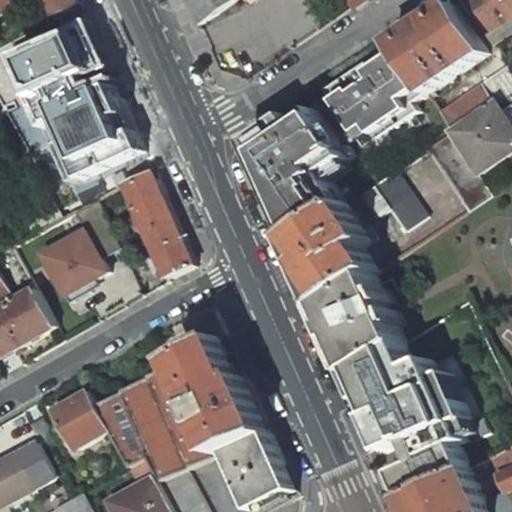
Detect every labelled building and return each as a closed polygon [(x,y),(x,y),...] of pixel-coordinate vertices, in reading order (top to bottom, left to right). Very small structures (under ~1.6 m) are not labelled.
[(0,0),(0,18),(29,0),(47,0),(56,19),(82,3),(81,0),(0,0)] [(190,0),(201,24),(238,0),(190,0)] [(348,0),(354,9),(367,0),(348,0)] [(511,0),(469,0),(501,45),(510,39),(503,30),(511,23),(511,0)] [(56,20),(56,21),(86,89),(87,90),(115,77),(82,3),(56,19),(56,20)] [(492,54),(458,5),(399,46),(432,96),(492,54)] [(38,47),(0,69),(0,70),(19,105),(60,79),(39,37),(34,40),(38,47)] [(432,96),(399,46),(333,90),(351,117),(357,113),(361,119),(355,124),(372,148),(425,112),(420,104),(432,96)] [(511,66),(484,86),(485,87),(445,115),(458,133),(459,132),(501,105),(511,96),(511,66)] [(86,89),(63,99),(77,132),(130,109),(115,77),(87,90),(86,89)] [(511,156),(511,121),(501,105),(459,132),(486,173),(511,156)] [(297,240),(301,238),(351,204),(332,176),(359,157),(352,147),(347,150),(321,111),(300,125),(294,117),(266,136),(272,144),(258,154),(297,240)] [(357,113),(351,117),(355,124),(361,119),(357,113)] [(496,196),(455,135),(432,150),(472,213),(496,196)] [(253,145),(258,154),(272,144),(266,136),(253,145)] [(119,162),(97,174),(107,197),(129,185),(130,187),(158,174),(151,157),(123,170),(119,162)] [(400,172),(378,186),(394,210),(409,232),(431,217),(400,172)] [(158,174),(130,187),(172,280),(200,267),(158,174)] [(378,186),(367,194),(383,217),(394,210),(378,186)] [(47,254),(70,296),(113,272),(106,258),(124,248),(102,200),(80,211),(91,230),(47,254)] [(367,228),(351,204),(301,238),(317,262),(311,266),(335,304),(379,275),(384,272),(375,258),(381,253),(375,243),(381,239),(371,225),(367,228)] [(0,268),(0,363),(62,328),(41,291),(20,303),(0,268)] [(386,292),(379,275),(335,304),(328,308),(358,376),(410,343),(402,327),(407,325),(392,290),(386,292)] [(187,360),(204,351),(208,350),(232,338),(219,311),(191,324),(200,344),(183,352),(187,360)] [(410,343),(358,376),(392,453),(414,444),(424,440),(425,441),(465,425),(476,420),(469,404),(457,409),(438,361),(420,369),(410,343)] [(187,360),(183,362),(225,457),(232,453),(275,435),(249,378),(225,389),(208,350),(204,351),(187,360)] [(116,432),(136,469),(152,460),(161,478),(164,484),(191,472),(225,457),(183,362),(101,404),(116,432)] [(95,393),(61,412),(83,451),(116,432),(101,404),(95,393)] [(46,420),(34,426),(45,446),(57,440),(46,420)] [(473,442),(465,425),(425,441),(424,440),(414,444),(424,468),(464,449),(463,446),(473,442)] [(275,435),(232,453),(258,511),(260,511),(300,492),(275,435)] [(402,478),(412,499),(474,469),(464,449),(424,468),(402,478)] [(511,511),(511,450),(495,459),(510,492),(490,502),(474,469),(412,499),(418,511),(511,511)] [(0,511),(43,487),(24,455),(0,467),(0,511)] [(212,511),(191,472),(164,484),(179,511),(212,511)] [(117,503),(122,511),(179,511),(164,484),(161,478),(117,503)] [(75,502),(60,510),(61,511),(97,511),(88,495),(75,502)]
